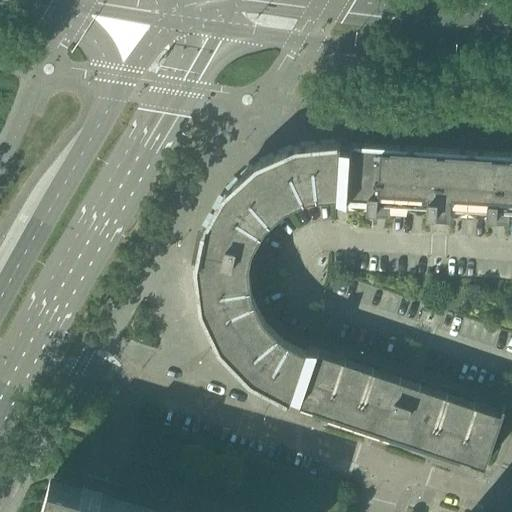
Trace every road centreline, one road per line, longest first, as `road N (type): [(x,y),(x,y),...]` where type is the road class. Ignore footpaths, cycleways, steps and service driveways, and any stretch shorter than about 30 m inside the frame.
road 1 (unclassified): [(511,366),(305,292),(297,275),(307,244),(330,239),(511,250)]
road 2 (unclassified): [(41,337),(150,385),(395,464)]
road 3 (secondary): [(41,337),(220,30)]
road 4 (secondary): [(167,20),(0,301)]
road 5 (tertiary): [(220,30),(511,66)]
road 6 (tertiary): [(511,20),(347,0)]
road 7 (secondary): [(43,0),(167,20)]
